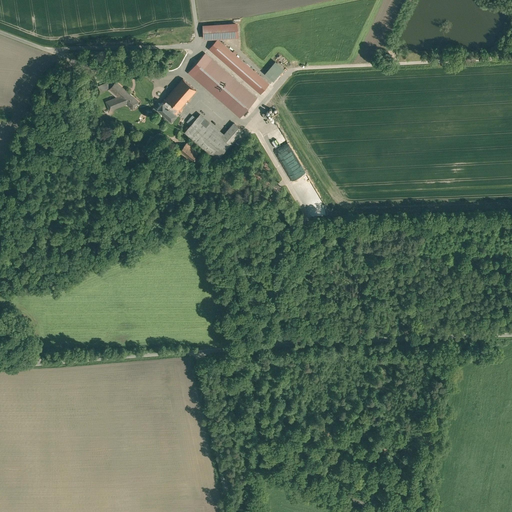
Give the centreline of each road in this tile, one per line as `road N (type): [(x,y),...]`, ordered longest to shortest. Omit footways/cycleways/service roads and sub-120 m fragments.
road 1 (unclassified): [(197,352),(511,335)]
road 2 (track): [(296,67),(511,58)]
road 3 (unclassified): [(0,365),(197,352)]
road 4 (unclassified): [(197,352),(229,511)]
